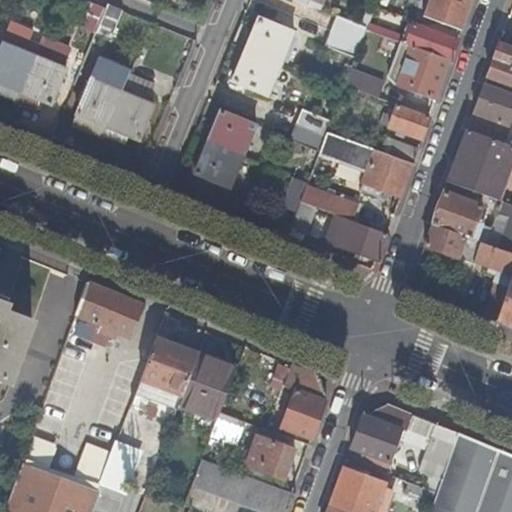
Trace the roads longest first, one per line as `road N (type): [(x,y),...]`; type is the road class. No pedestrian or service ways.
road 1 (residential): [(374,335),(495,0)]
road 2 (secondary): [(133,238),(374,335)]
road 3 (residential): [(228,0),(133,238)]
road 4 (residential): [(309,511),(374,335)]
road 5 (secondary): [(374,335),(511,393)]
road 6 (secondary): [(0,183),(133,238)]
